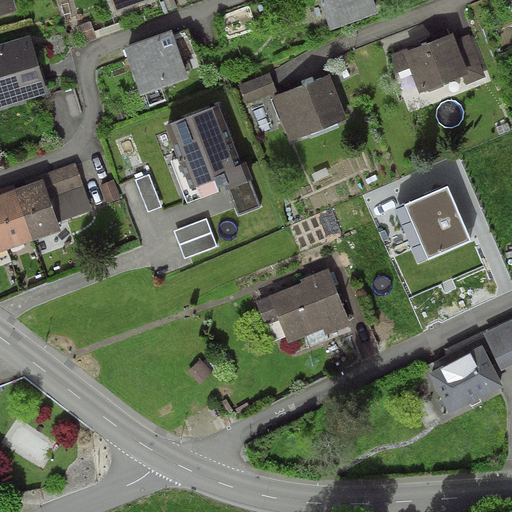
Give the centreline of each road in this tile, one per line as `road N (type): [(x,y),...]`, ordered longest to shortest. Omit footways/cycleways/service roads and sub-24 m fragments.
road 1 (residential): [(198,473),(223,441),(511,301)]
road 2 (residential): [(222,0),(97,49),(88,62),(92,115),(82,140),(0,178)]
road 3 (secondary): [(511,494),(308,501),(198,473)]
road 4 (secondary): [(160,454),(0,335)]
